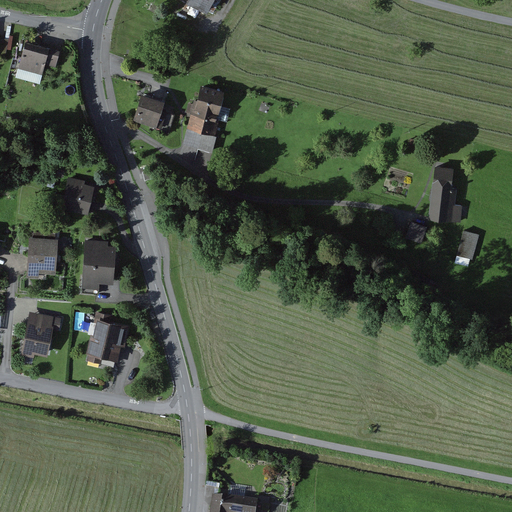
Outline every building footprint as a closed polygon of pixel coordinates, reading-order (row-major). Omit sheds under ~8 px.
[(179,0),(205,15),(213,0),(179,0)] [(53,68),(56,55),(21,45),(14,72),(39,79),(43,66),(53,68)] [(195,88),(183,123),(211,133),(223,97),(195,88)] [(139,94),(131,118),(152,126),(160,101),(139,94)] [(230,114),(229,103),(221,103),(222,114),(230,114)] [(204,154),(211,133),(183,123),(176,145),(204,154)] [(59,211),(84,216),(91,183),(66,178),(59,211)] [(429,178),(423,219),(447,223),(453,181),(429,178)] [(455,250),(475,254),(480,230),(460,226),(455,250)] [(38,280),(38,274),(52,275),(54,242),(26,241),(24,280),(38,280)] [(109,285),(111,242),(80,241),(78,292),(96,292),(96,284),(109,285)] [(25,310),(16,353),(42,358),(51,316),(25,310)] [(94,317),(84,359),(110,365),(120,323),(94,317)] [(206,511),(252,511),(254,506),(209,498),(206,511)]
